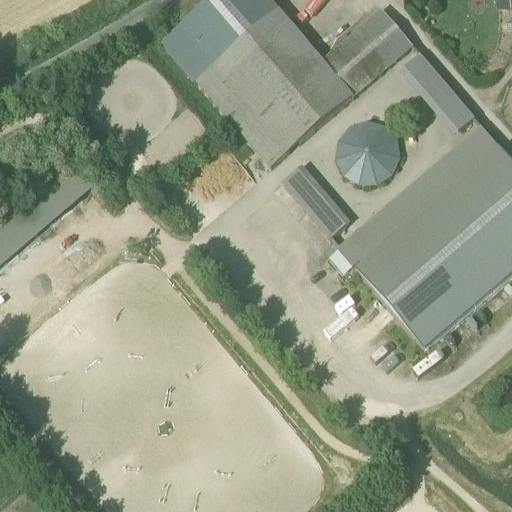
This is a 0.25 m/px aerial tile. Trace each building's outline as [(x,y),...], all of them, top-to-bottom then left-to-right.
[(270,171),(352,101),(321,65),(266,0),(212,0),(161,43),(270,171)] [(417,0),(394,0),(404,11),(417,0)] [(381,14),(321,65),(352,101),(412,50),(381,14)] [(405,71),(459,136),(474,123),(419,59),(405,71)] [(344,179),(359,188),(376,188),(391,178),(398,162),(395,145),(383,132),(366,127),(350,132),(339,146),(336,163),(344,179)] [(337,253),(355,274),(499,153),(481,131),(337,253)] [(511,277),(511,168),(499,153),(355,274),(423,354),(511,277)] [(0,218),(0,271),(93,193),(67,162),(0,218)] [(281,187),(330,244),(344,232),(296,174),(281,187)]
